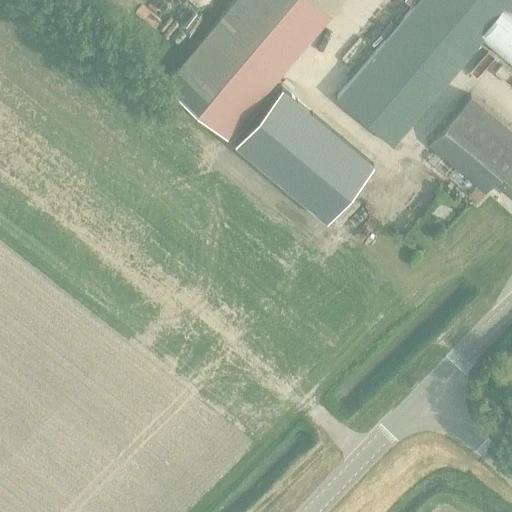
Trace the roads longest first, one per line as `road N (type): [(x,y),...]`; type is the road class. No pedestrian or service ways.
road 1 (tertiary): [(311,511),(417,401)]
road 2 (tertiary): [(417,401),(511,304)]
